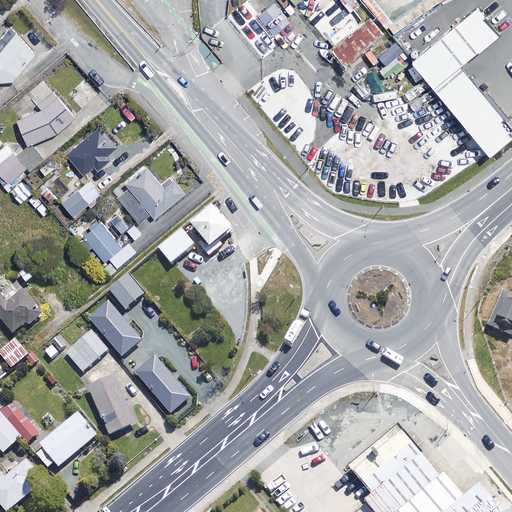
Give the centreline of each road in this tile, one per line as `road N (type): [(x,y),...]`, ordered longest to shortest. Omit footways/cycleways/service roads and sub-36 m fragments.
road 1 (trunk): [(133,41),(193,88),(311,210),(369,243)]
road 2 (trunk): [(327,276),(179,104)]
road 3 (primary): [(364,352),(196,462)]
road 4 (primary): [(196,462),(323,311)]
road 5 (residential): [(179,104),(96,65),(34,0)]
road 6 (trunk): [(394,245),(511,185)]
road 7 (trunk): [(511,191),(431,286)]
